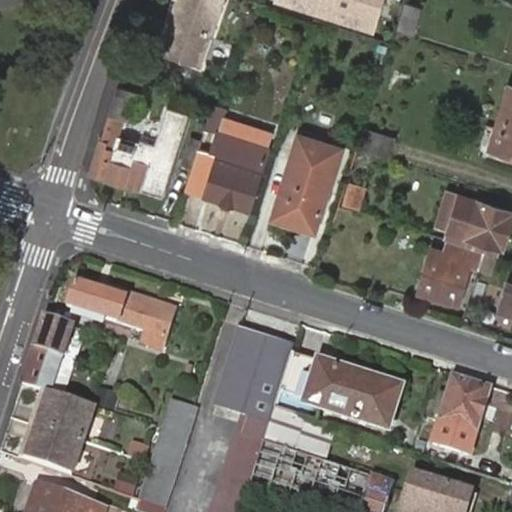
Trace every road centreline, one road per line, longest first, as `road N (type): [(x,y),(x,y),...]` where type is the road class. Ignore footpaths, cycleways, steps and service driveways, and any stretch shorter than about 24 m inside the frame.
road 1 (residential): [(49,214),(511,362)]
road 2 (residential): [(126,0),(49,214)]
road 3 (residential): [(49,214),(0,367)]
